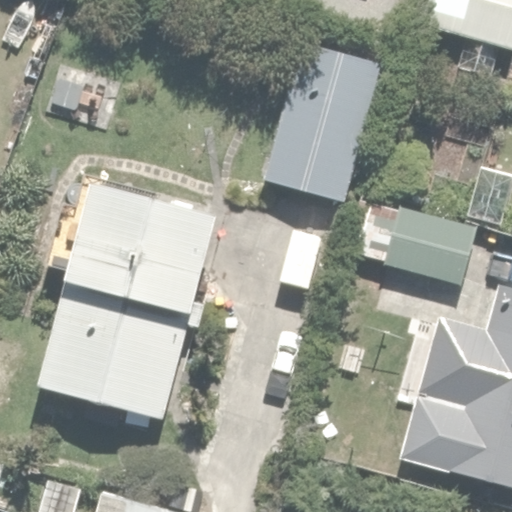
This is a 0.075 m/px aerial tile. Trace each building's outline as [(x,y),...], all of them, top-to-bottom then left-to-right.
[(511,0),(437,0),(430,22),(511,48),(511,77),(510,84),(511,84),(511,0)] [(391,61),(304,42),(274,180),(361,199),(391,61)] [(235,219),(104,187),(55,387),(187,419),(235,219)] [(488,222),(373,194),(359,252),(474,280),(488,222)] [(511,293),(504,292),(492,356),(463,350),(453,401),(424,395),(411,466),(511,485),(511,293)] [(213,511),(111,485),(104,511),(213,511)]
